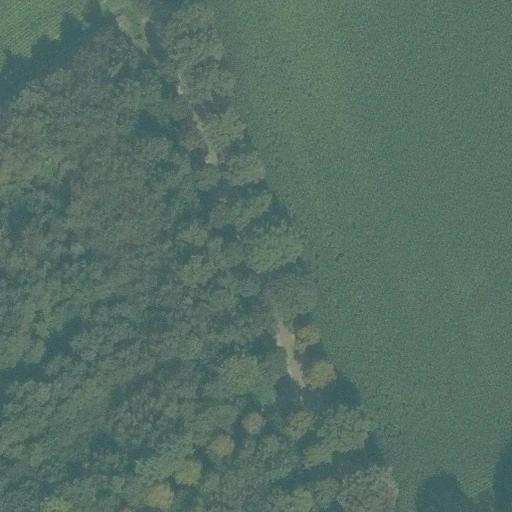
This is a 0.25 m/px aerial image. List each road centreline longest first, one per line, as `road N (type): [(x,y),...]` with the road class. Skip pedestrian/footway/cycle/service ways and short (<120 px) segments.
road 1 (unclassified): [(354,511),(152,0)]
road 2 (track): [(309,511),(132,50)]
road 3 (track): [(300,376),(129,511)]
road 4 (track): [(0,107),(121,19)]
